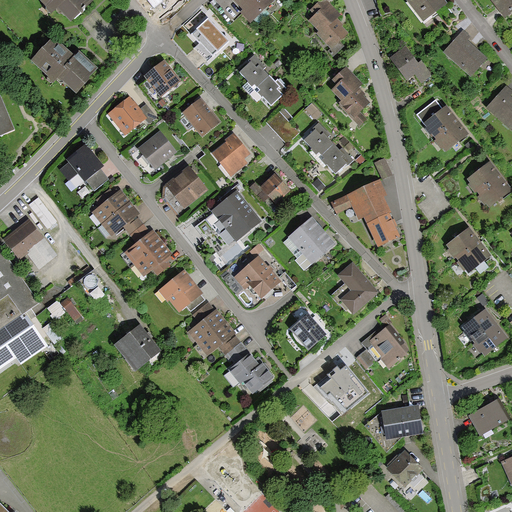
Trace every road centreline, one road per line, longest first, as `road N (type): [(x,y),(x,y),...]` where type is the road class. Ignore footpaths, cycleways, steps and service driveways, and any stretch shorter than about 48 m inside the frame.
road 1 (residential): [(161,36),(400,289)]
road 2 (residential): [(400,289),(136,511)]
road 3 (residential): [(85,118),(270,352)]
road 4 (residential): [(350,0),(389,112),(417,283)]
road 5 (residential): [(0,203),(85,118)]
